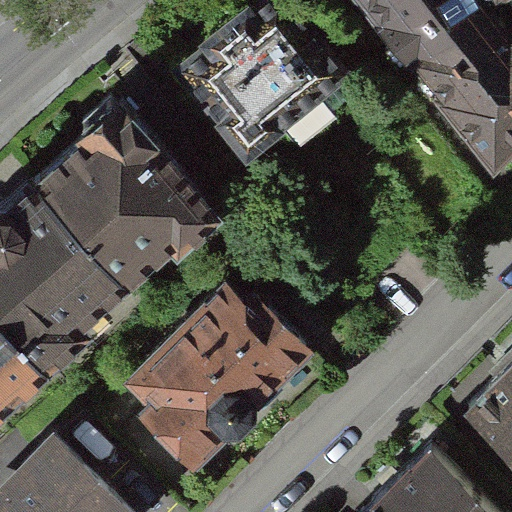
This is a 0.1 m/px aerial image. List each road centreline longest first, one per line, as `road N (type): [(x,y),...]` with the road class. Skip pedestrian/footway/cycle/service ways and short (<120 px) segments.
road 1 (residential): [(257,511),(511,271)]
road 2 (secondary): [(0,84),(103,0)]
